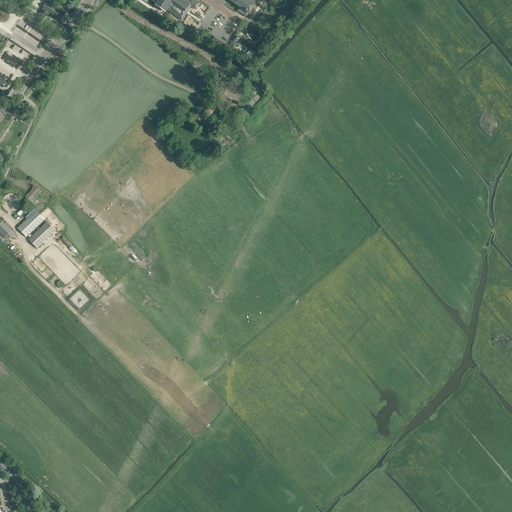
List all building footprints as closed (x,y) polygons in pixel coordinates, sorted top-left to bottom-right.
[(151,0),(156,3),(156,4),(161,7),(166,11),(167,10),(173,15),(182,20),(187,13),(192,6),(193,7),(195,8),(196,6),(198,4),(194,2),(191,0),(189,0),(190,0),(189,1),(188,0),(151,0)] [(228,0),(240,8),(237,11),(246,17),(249,14),(255,6),(254,5),(257,2),(254,0),(228,0)] [(58,19),(58,20),(64,24),(69,16),(63,12),(62,14),(45,4),(42,8),(43,8),(38,17),(35,15),(34,18),(38,21),(46,10),(58,19)] [(209,34),(206,38),(215,44),(217,39),(209,34)] [(238,53),(239,52),(233,47),(232,49),(229,52),(236,57),(238,53)] [(250,49),(244,58),(251,63),(257,54),(250,49)] [(236,90),(228,98),(231,101),(239,93),(236,90)] [(214,94),(211,99),(218,104),(222,99),(214,94)] [(207,118),(209,120),(217,112),(208,104),(204,109),(203,108),(196,118),(201,122),(206,116),(208,117),(207,118)] [(221,106),(217,112),(209,120),(219,129),(231,115),(221,106)] [(244,116),(239,111),(235,115),(241,119),(244,116)] [(35,186),(29,193),(25,197),(35,206),(43,198),(39,194),(41,192),(35,186)] [(23,207),(17,213),(19,216),(26,210),(23,207)] [(36,211),(18,228),(26,237),(44,220),(36,211)] [(0,233),(5,238),(9,234),(12,237),(14,235),(15,236),(16,235),(12,231),(2,221),(0,223),(0,233)] [(47,222),(28,240),(37,249),(55,231),(47,222)] [(64,237),(62,239),(70,247),(72,244),(64,237)]
